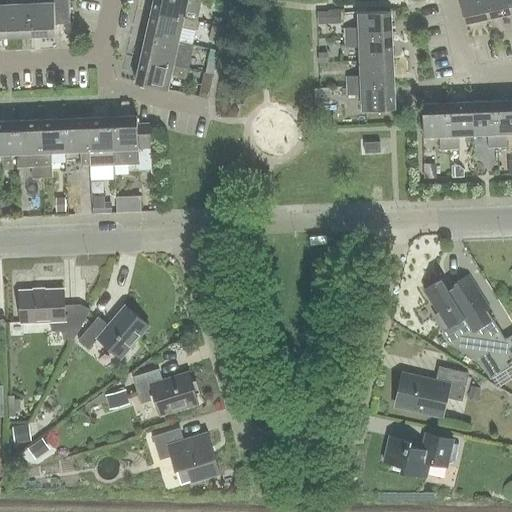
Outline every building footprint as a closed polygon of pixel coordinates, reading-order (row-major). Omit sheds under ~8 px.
[(19,0),(19,4),(5,5),(6,36),(30,35),(28,0),(19,0)] [(28,0),(30,35),(55,34),(54,23),(69,23),(67,0),(51,0),(52,3),(39,3),(38,0),(28,0)] [(153,0),(151,12),(197,22),(199,13),(185,10),(187,0),(153,0)] [(459,0),(465,23),(489,18),(485,0),(459,0)] [(485,0),(489,18),(511,13),(511,8),(510,0),(485,0)] [(345,39),(392,37),(391,11),(358,13),(359,28),(344,29),(345,39)] [(197,22),(151,12),(146,36),(178,42),(181,28),(195,31),(197,22)] [(329,24),(328,12),(317,12),(318,24),(329,24)] [(215,16),(212,25),(224,28),(224,18),(215,16)] [(224,28),(212,25),(208,41),(221,43),(224,28)] [(146,36),(140,59),(187,69),(192,45),(178,42),(146,36)] [(392,37),(345,39),(345,49),(359,48),(360,62),(393,61),(392,37)] [(204,73),(214,75),(219,50),(210,48),(204,73)] [(187,69),(140,59),(135,83),(167,90),(171,75),(185,78),(187,69)] [(393,61),(360,62),(361,77),(347,77),(347,87),(394,85),(393,61)] [(204,73),(199,97),(208,99),(214,75),(204,73)] [(394,85),(347,87),(348,96),(361,96),(362,111),(395,110),(394,85)] [(331,104),(330,88),(314,89),(315,105),(331,104)] [(506,133),(511,133),(511,100),(496,101),(498,148),(507,147),(506,133)] [(488,148),(498,148),(496,101),(472,103),(473,135),(487,134),(488,148)] [(472,103),(449,104),(451,150),(459,149),(459,136),(473,135),(472,103)] [(451,150),(449,104),(423,105),(425,137),(439,136),(440,150),(451,150)] [(111,117),(113,151),(127,150),(128,171),(151,170),(149,124),(137,125),(136,116),(111,117)] [(111,117),(87,119),(90,165),(112,164),(112,166),(114,165),(113,151),(111,117)] [(90,165),(87,119),(63,120),(65,153),(80,152),(80,165),(90,165)] [(63,120),(39,121),(41,167),(52,166),(51,153),(65,153),(63,120)] [(39,121),(15,122),(16,155),(17,168),(32,167),(41,167),(39,121)] [(15,122),(0,122),(0,168),(2,168),(2,155),(16,155),(15,122)] [(436,178),(436,164),(424,164),(424,179),(436,178)] [(464,177),(464,170),(459,165),(452,166),(452,178),(464,177)] [(52,166),(41,167),(42,179),(52,178),(52,166)] [(41,167),(32,167),(33,179),(42,179),(41,167)] [(129,212),(128,197),(116,197),(117,212),(129,212)] [(56,198),(56,212),(65,212),(65,198),(56,198)] [(111,203),(104,203),(93,203),(93,214),(111,214),(111,203)] [(511,334),(505,339),(487,311),(489,309),(468,275),(446,288),(441,279),(423,290),(438,313),(434,316),(443,331),(451,345),(480,364),(490,379),(507,368),(511,364),(511,334)] [(51,331),(62,331),(62,339),(74,339),(78,330),(89,310),(80,305),(64,306),(63,290),(19,291),(21,323),(50,321),(51,331)] [(120,358),(148,326),(125,306),(108,325),(98,317),(78,340),(88,349),(97,338),(120,358)] [(461,401),(468,374),(438,367),(435,382),(403,375),(396,405),(441,416),(445,397),(461,401)] [(159,415),(198,403),(188,373),(162,381),(158,369),(132,377),(140,404),(155,400),(159,415)] [(468,398),(478,401),(481,389),(471,387),(468,398)] [(125,390),(113,393),(105,395),(109,410),(117,408),(129,405),(125,390)] [(13,427),(15,443),(31,441),(29,425),(13,427)] [(191,483),(220,474),(207,432),(183,440),(179,428),(152,437),(159,460),(171,457),(175,471),(186,467),(191,483)] [(447,467),(448,460),(454,462),(458,444),(452,443),(453,440),(425,434),(421,449),(408,446),(410,441),(389,436),(383,461),(402,466),(400,471),(426,477),(429,463),(447,467)] [(42,438),(28,448),(36,459),(50,449),(42,438)]
